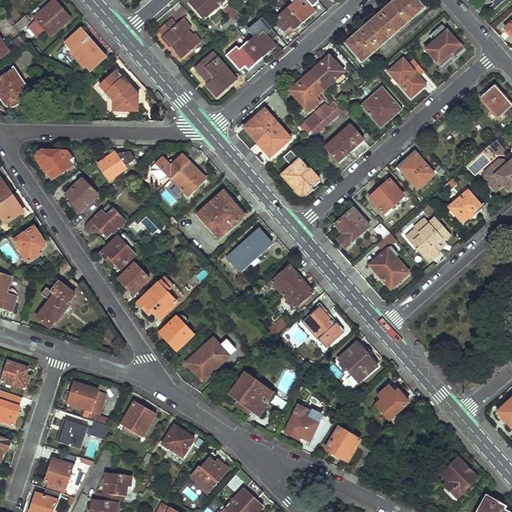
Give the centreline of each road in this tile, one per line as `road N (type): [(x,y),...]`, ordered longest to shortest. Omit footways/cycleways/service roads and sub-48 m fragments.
road 1 (residential): [(0,138),(136,339),(147,380)]
road 2 (residential): [(294,229),(495,53)]
road 3 (residential): [(0,135),(207,128)]
road 4 (residential): [(207,128),(358,0)]
road 5 (residential): [(382,328),(511,216)]
road 6 (residential): [(256,457),(310,472),(392,511)]
road 7 (residential): [(61,353),(19,485)]
road 8 (residential): [(147,380),(256,457)]
road 9 (residential): [(294,229),(207,128)]
road 10 (residential): [(382,328),(294,229)]
road 11 (residential): [(207,128),(123,34)]
